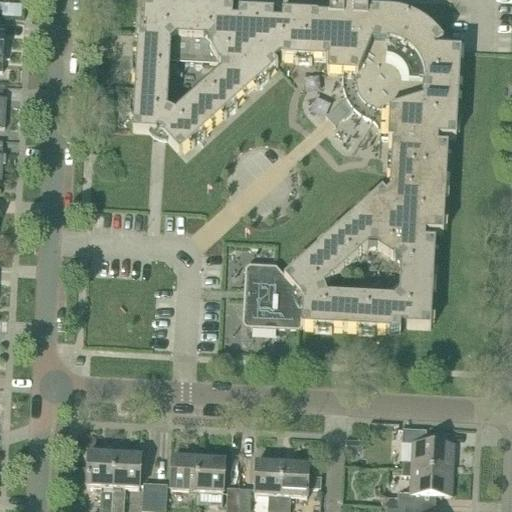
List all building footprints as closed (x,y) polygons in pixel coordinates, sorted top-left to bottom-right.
[(292,270),(295,273),(285,281),(276,270),(249,269),(246,272),(243,328),(246,331),(299,334),(302,331),(316,332),(316,336),(332,337),(333,333),(359,334),(359,338),(376,339),(376,335),(401,337),(402,329),(408,330),(408,332),(432,333),(432,319),(436,319),(437,303),(433,302),(435,276),(438,276),(439,259),(435,259),(436,245),(426,245),(426,237),(444,238),(445,224),(449,224),(450,207),(446,207),(447,181),(451,181),(452,164),(448,164),(449,150),(439,149),(439,141),(457,142),(458,128),(462,129),(463,112),(459,111),(460,85),(464,85),(465,68),(461,68),(462,54),(436,53),(435,51),(448,42),(449,44),(450,43),(441,32),(429,23),(417,15),(403,11),(389,9),(369,8),(370,1),(345,0),(252,0),(251,14),(239,13),(239,22),(233,22),(233,11),(219,10),(220,6),(203,5),(202,9),(176,7),(176,4),(159,3),(159,7),(145,6),(144,30),(146,30),(146,36),(138,36),(137,61),(133,61),(132,77),(136,78),(134,104),(131,104),(130,121),(133,121),(133,134),(133,135),(151,136),(151,138),(149,139),(152,142),(156,144),(159,146),(163,147),(167,147),(167,145),(168,144),(180,157),(190,148),(193,151),(205,139),(203,137),(222,119),(225,122),(238,110),(235,108),(255,90),(257,93),(270,81),(267,79),(278,69),(275,65),(279,62),(296,62),(295,66),(312,67),(313,63),(329,64),(328,76),(343,77),(343,87),(344,97),(346,102),(326,121),(336,132),(354,115),(362,122),(372,126),(377,131),(380,137),(380,144),(393,144),(392,160),(388,160),(388,177),(391,177),(390,194),(387,198),(383,194),(372,203),(370,201),(357,212),(359,215),(340,232),(337,230),(325,241),(327,244),(308,261),(305,258),(292,270)] [(404,473),(454,476),(455,450),(427,448),(428,436),(405,435),(404,448),(415,449),(414,466),(405,465),(404,473)] [(362,447),(345,446),(345,458),(361,458),(362,447)] [(88,458),(87,474),(76,474),(75,490),(86,490),(86,492),(101,492),(99,511),(111,511),(115,459),(88,458)] [(141,461),(115,459),(111,511),(124,511),(125,494),(139,494),(141,461)] [(199,496),(201,463),(173,461),(171,494),(196,496),(199,496)] [(227,465),(201,463),(199,496),(196,496),(195,506),(224,508),(227,465)] [(267,511),(279,511),(281,467),(259,466),(257,500),(268,501),(267,511)] [(311,469),(281,467),(279,511),(290,511),(291,502),(309,503),(309,493),(321,493),(321,481),(310,480),(311,469)] [(401,498),(400,511),(435,511),(436,501),(452,502),(454,476),(404,473),(404,480),(413,481),(412,499),(401,498)] [(154,511),(156,489),(144,488),(142,511),(154,511)] [(166,511),(168,490),(156,489),(154,511),(166,511)] [(225,511),(237,511),(238,492),(226,492),(225,511)] [(238,492),(237,511),(249,511),(250,493),(238,492)]
